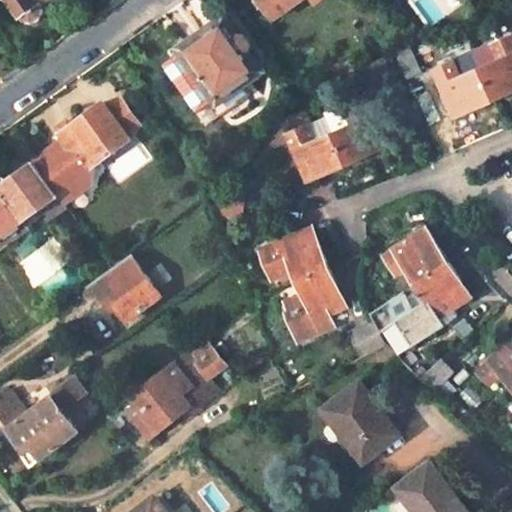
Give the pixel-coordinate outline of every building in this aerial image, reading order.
[(9,0),(22,17),(23,16),(25,19),(35,21),(43,15),(45,5),(42,2),(44,0),(9,0)] [(256,0),(261,7),(265,4),(275,17),(299,0),(256,0)] [(224,20),(184,47),(199,68),(219,95),(248,75),(258,68),(248,52),(252,50),(253,42),(247,34),(239,33),(235,36),(224,20)] [(502,60),(482,68),(495,98),(511,90),(511,35),(495,44),(502,60)] [(495,44),(475,52),(482,68),(502,60),(495,44)] [(475,52),(457,59),(463,76),(482,68),(475,52)] [(353,57),(338,63),(343,74),(357,68),(353,57)] [(457,59),(436,68),(456,115),(495,98),(482,68),(463,76),(457,59)] [(199,68),(187,76),(216,117),(257,87),(248,75),(219,95),(199,68)] [(349,126),(335,132),(348,163),(387,145),(367,99),(343,110),(349,126)] [(307,107),(282,118),(288,133),(308,124),(313,122),(307,107)] [(308,124),(288,133),(308,179),(348,163),(335,132),(315,140),(308,124)] [(82,158),(65,137),(61,133),(53,139),(57,144),(35,162),(59,193),(68,206),(71,210),(98,189),(104,173),(118,162),(121,165),(142,148),(134,139),(99,167),(88,154),(82,158)] [(35,161),(1,186),(24,218),(41,206),(59,193),(35,161)] [(0,185),(0,234),(24,218),(1,186),(0,185)] [(59,193),(41,206),(50,219),(68,206),(59,193)] [(245,201),(212,197),(219,215),(243,219),(245,201)] [(429,224),(391,245),(401,265),(412,259),(421,275),(449,260),(429,224)] [(313,227),(262,249),(275,278),(296,269),(300,279),(331,266),(313,227)] [(16,257),(29,284),(60,269),(47,242),(16,257)] [(162,295),(132,253),(114,267),(90,284),(106,307),(114,300),(128,320),(162,295)] [(445,320),(440,311),(450,306),(468,296),(449,260),(421,275),(426,283),(412,291),(407,282),(372,301),(378,318),(379,323),(399,313),(412,338),(445,320)] [(348,305),(331,266),(300,279),(311,303),(289,313),(301,338),(336,323),(331,313),(348,305)] [(455,315),(450,306),(440,311),(445,320),(455,315)] [(351,331),(363,355),(385,343),(379,323),(378,318),(351,331)] [(511,338),(479,371),(491,382),(501,372),(511,382),(511,338)] [(194,412),(221,392),(211,379),(229,365),(217,350),(199,363),(190,351),(132,396),(145,412),(135,419),(151,440),(191,409),(194,412)] [(441,359),(419,378),(431,390),(453,372),(441,359)] [(52,396),(64,411),(89,392),(77,376),(52,396)] [(348,433),(368,460),(402,434),(361,381),(327,406),(337,419),(326,428),(326,433),(332,441),(336,441),(348,433)] [(0,398),(0,415),(9,428),(29,413),(12,389),(0,398)] [(18,451),(31,467),(79,430),(64,411),(52,396),(29,413),(9,428),(24,447),(18,451)] [(470,511),(431,461),(398,487),(416,511),(470,511)] [(416,511),(398,487),(385,496),(397,511),(416,511)] [(168,511),(156,497),(136,511),(168,511)]
